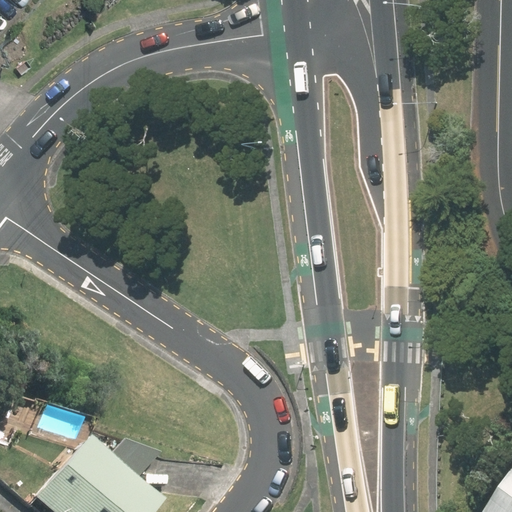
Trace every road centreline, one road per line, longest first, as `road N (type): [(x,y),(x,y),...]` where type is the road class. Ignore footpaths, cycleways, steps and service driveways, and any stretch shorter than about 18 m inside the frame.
road 1 (primary): [(354,511),(293,31)]
road 2 (residential): [(0,215),(259,389),(273,417),(274,452),(249,511)]
road 3 (tertiary): [(293,31),(176,48),(106,73),(0,174)]
road 4 (primary): [(395,189),(393,511)]
road 5 (residential): [(511,244),(497,152),(501,0)]
road 6 (primary): [(293,31),(339,47),(360,71),(382,168),(395,189)]
road 7 (primary): [(382,0),(395,189)]
